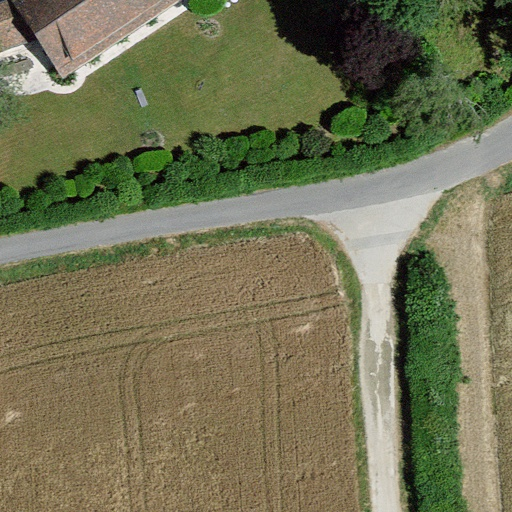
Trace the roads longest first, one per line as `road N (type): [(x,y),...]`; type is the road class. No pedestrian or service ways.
road 1 (track): [(0,250),(457,169),(511,141)]
road 2 (track): [(373,183),(387,511)]
